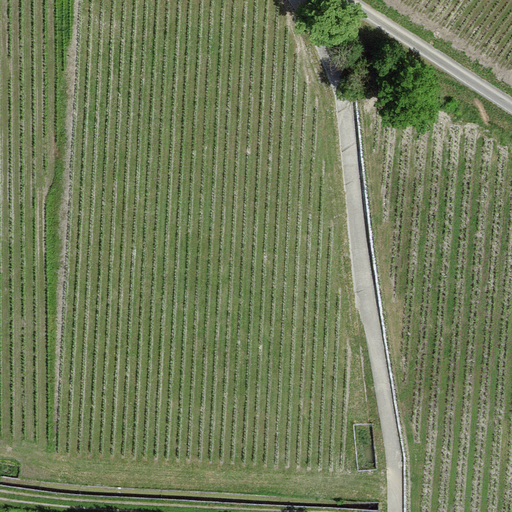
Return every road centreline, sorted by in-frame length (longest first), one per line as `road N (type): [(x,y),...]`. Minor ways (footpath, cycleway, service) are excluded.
road 1 (track): [(298,0),(340,85),(395,464),(395,511)]
road 2 (track): [(221,511),(0,494)]
road 3 (track): [(348,0),(511,105)]
